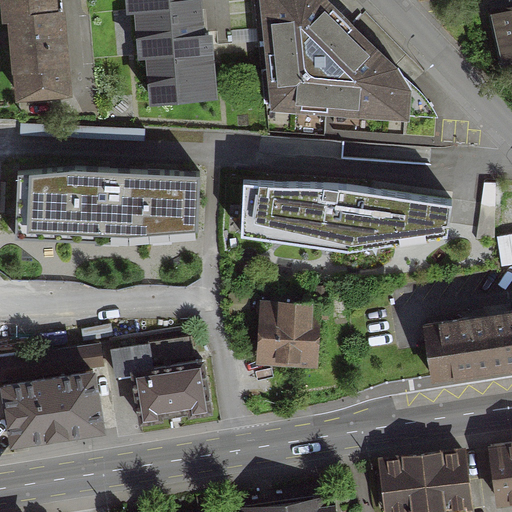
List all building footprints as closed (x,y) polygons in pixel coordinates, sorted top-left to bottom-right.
[(15,7),(21,91),(69,88),(64,3),(58,3),(57,0),(6,0),(7,7),(15,7)] [(126,0),(127,3),(136,3),(138,45),(146,44),(149,91),(217,87),(213,22),(205,23),(203,0),(126,0)] [(268,0),(279,98),(439,109),(396,58),(337,0),(268,0)] [(511,6),(485,13),(497,70),(511,66),(511,6)] [(74,155),(18,162),(16,228),(122,232),(197,226),(199,159),(74,155)] [(468,192),(220,173),(217,228),(277,243),(334,250),(466,235),(468,192)] [(511,236),(499,239),(503,265),(511,263),(511,236)] [(264,304),(260,361),(312,364),(316,308),(264,304)] [(511,315),(430,328),(438,378),(511,366),(511,315)] [(204,352),(134,361),(141,415),(211,406),(204,352)] [(92,373),(6,386),(15,443),(101,430),(92,373)] [(379,455),(385,511),(405,511),(414,511),(449,511),(448,505),(472,502),(467,451),(466,446),(379,455)] [(511,446),(496,449),(503,501),(511,499),(511,446)] [(341,511),(338,493),(246,506),(247,511),(244,511),(341,511)]
